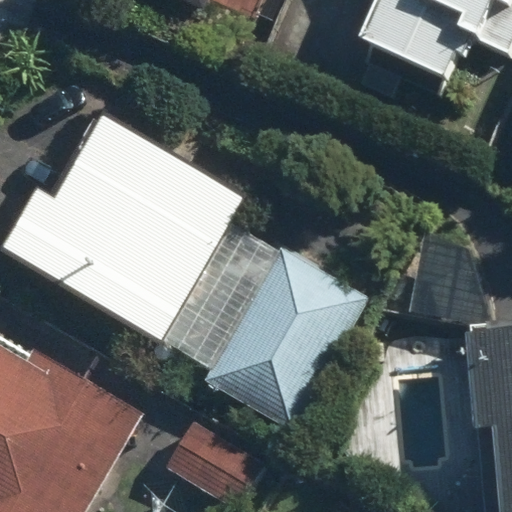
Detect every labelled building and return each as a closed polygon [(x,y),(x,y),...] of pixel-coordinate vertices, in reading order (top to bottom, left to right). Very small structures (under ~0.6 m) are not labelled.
[(155,0),(203,19),(210,0),(155,0)] [(463,54),(501,70),(511,44),(511,0),(381,0),(355,61),(444,100),(463,54)] [(28,207),(0,260),(0,281),(152,363),(156,355),(209,383),(201,398),(292,447),(366,310),(321,286),(327,275),(282,251),(274,266),(230,243),(244,216),(91,134),(46,217),(28,207)] [(511,511),(511,335),(468,338),(474,449),(489,448),(493,511),(511,511)] [(0,372),(0,511),(92,511),(140,427),(26,364),(17,382),(0,372)] [(245,511),(268,474),(192,430),(162,482),(213,511),(245,511)]
